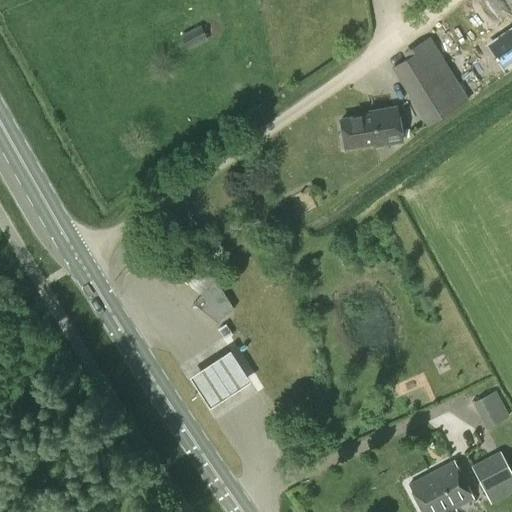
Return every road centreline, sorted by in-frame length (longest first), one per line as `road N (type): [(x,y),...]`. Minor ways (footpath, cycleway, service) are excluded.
road 1 (unclassified): [(79,261),(459,0)]
road 2 (primary): [(243,511),(79,261)]
road 3 (primary): [(79,261),(0,118)]
